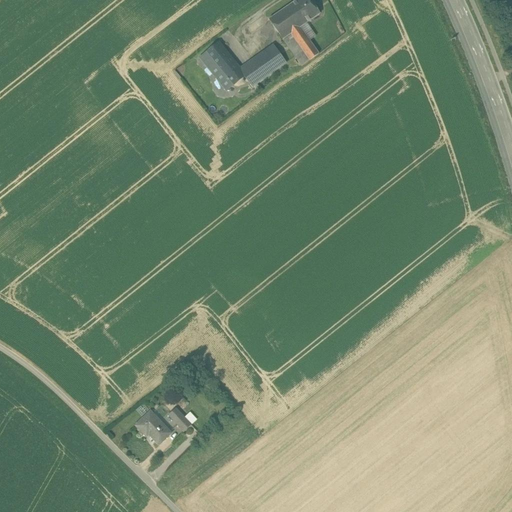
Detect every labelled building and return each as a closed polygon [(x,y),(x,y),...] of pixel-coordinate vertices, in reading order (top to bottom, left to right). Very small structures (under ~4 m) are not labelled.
[(297,0),(286,7),(300,27),(321,13),(311,0),(297,0)] [(300,27),(286,7),(269,19),(302,66),(319,54),(300,27)] [(226,90),(244,75),(240,70),(240,69),(219,44),(200,58),(226,90)] [(274,45),(240,69),(240,70),(244,75),(246,78),(279,55),(280,54),(274,45)] [(279,55),(246,78),(253,86),(285,64),(279,55)] [(185,419),(176,409),(169,415),(179,425),(178,426),(184,432),(191,425),(185,419)] [(171,433),(151,412),(136,426),(146,437),(149,434),(159,445),(171,433)] [(185,419),(191,425),(197,420),(191,413),(185,419)]
